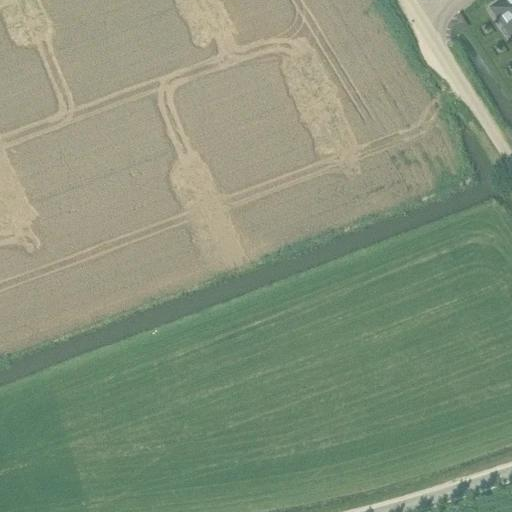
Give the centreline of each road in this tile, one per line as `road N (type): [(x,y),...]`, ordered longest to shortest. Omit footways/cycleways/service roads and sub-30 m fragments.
road 1 (unclassified): [(511,166),(407,0)]
road 2 (unclassified): [(388,511),(511,470)]
